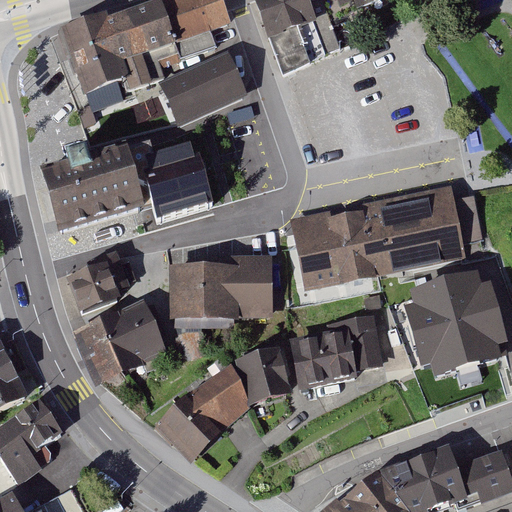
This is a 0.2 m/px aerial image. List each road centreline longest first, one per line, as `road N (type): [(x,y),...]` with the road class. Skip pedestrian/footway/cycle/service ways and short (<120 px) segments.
road 1 (residential): [(511,414),(343,474),(287,511)]
road 2 (secondary): [(173,491),(91,418),(35,309)]
road 3 (secondary): [(35,309),(0,161)]
